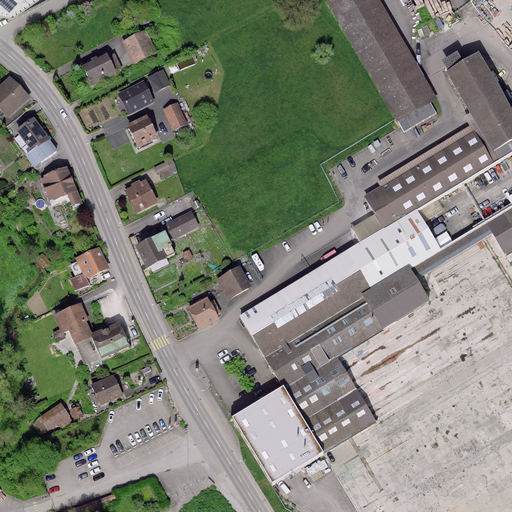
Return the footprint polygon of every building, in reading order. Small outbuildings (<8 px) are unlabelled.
[(0,0),(0,15),(12,18),(36,0),(0,0)] [(438,99),(380,0),(326,0),(397,122),(398,122),(404,132),(437,113),(431,103),(438,99)] [(157,53),(146,29),(122,41),(133,64),(157,53)] [(446,71),(471,113),(480,128),(498,158),(511,150),(511,107),(479,51),(463,61),(457,51),(442,60),(448,70),(446,71)] [(108,56),(107,53),(82,65),(92,86),(117,73),(116,72),(108,56)] [(115,53),(108,56),(116,72),(122,69),(115,53)] [(171,85),(163,70),(148,78),(155,93),(171,85)] [(30,97),(10,75),(0,84),(0,109),(4,114),(8,118),(30,97)] [(154,102),(143,80),(118,93),(129,115),(154,102)] [(188,124),(178,102),(163,109),(173,131),(188,124)] [(376,181),(380,187),(480,128),(471,113),(465,116),(471,125),(376,181)] [(159,137),(147,114),(127,124),(138,147),(159,137)] [(44,130),(34,117),(16,130),(31,150),(41,162),(57,150),(49,139),(51,138),(45,130),(44,130)] [(498,158),(480,128),(382,187),(380,187),(364,195),(375,214),(383,227),(416,207),(498,158)] [(35,167),(41,162),(31,150),(25,155),(35,167)] [(173,159),(153,167),(157,175),(171,169),(170,166),(175,164),(173,159)] [(82,202),(67,166),(43,175),(44,177),(39,179),(49,203),(68,195),(72,206),(82,202)] [(158,201),(146,179),(141,182),(140,179),(131,184),(132,186),(125,190),(136,212),(158,201)] [(5,188),(0,190),(0,192),(3,199),(8,197),(5,188)] [(511,195),(508,198),(511,204),(441,247),(416,207),(383,227),(360,242),(239,315),(282,386),(324,454),(378,421),(339,358),(433,300),(420,279),(491,235),(504,256),(511,251),(511,195)] [(199,226),(191,210),(163,225),(165,230),(171,241),(199,226)] [(360,242),(383,227),(375,214),(351,227),(360,242)] [(165,230),(135,245),(147,268),(150,266),(166,258),(167,258),(167,257),(175,253),(171,245),(172,244),(171,241),(165,230)] [(110,268),(99,246),(76,258),(77,261),(83,274),(76,277),(70,279),(75,291),(90,285),(87,277),(89,277),(89,278),(110,268)] [(193,257),(189,249),(183,253),(187,260),(193,257)] [(51,263),(43,253),(36,259),(44,268),(51,263)] [(166,258),(150,266),(153,272),(169,263),(166,258)] [(83,274),(77,261),(70,264),(76,277),(83,274)] [(252,286),(240,265),(217,279),(228,299),(252,286)] [(210,301),(207,296),(187,307),(199,331),(220,319),(218,315),(221,313),(214,299),(210,301)] [(89,320),(81,302),(53,314),(60,330),(53,333),(57,342),(66,338),(63,332),(70,330),(75,343),(91,336),(90,333),(92,332),(87,321),(89,320)] [(130,345),(119,321),(92,332),(90,333),(91,336),(75,343),(85,365),(89,363),(92,371),(104,366),(100,358),(130,345)] [(123,395),(114,374),(91,384),(100,405),(123,395)] [(324,454),(282,386),(231,417),(273,485),(324,454)] [(70,416),(61,402),(39,417),(48,430),(48,431),(59,424),(62,429),(73,422),(69,416),(70,416)] [(80,406),(71,409),(74,420),(83,417),(80,406)] [(40,435),(48,430),(39,417),(33,425),(40,435)] [(115,494),(64,511),(88,511),(118,501),(115,494)]
